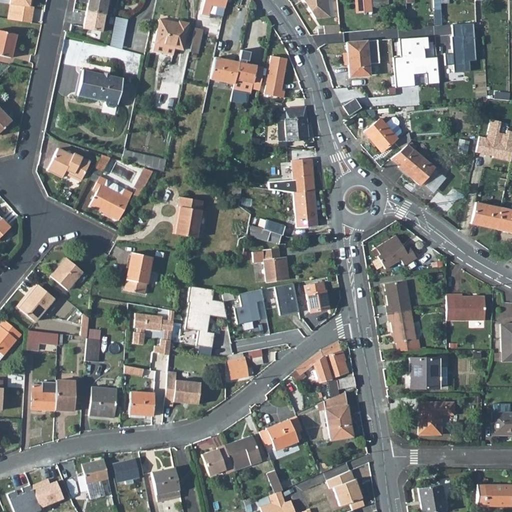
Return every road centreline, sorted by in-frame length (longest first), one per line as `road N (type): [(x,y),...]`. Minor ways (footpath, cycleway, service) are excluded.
road 1 (residential): [(0,467),(67,446),(201,426),(331,330),(359,322)]
road 2 (tertiary): [(272,0),(309,60),(349,180)]
road 3 (residential): [(59,0),(16,191)]
road 4 (tertiary): [(511,280),(380,201)]
road 5 (tertiary): [(359,322),(382,456)]
road 6 (residential): [(511,457),(382,456)]
